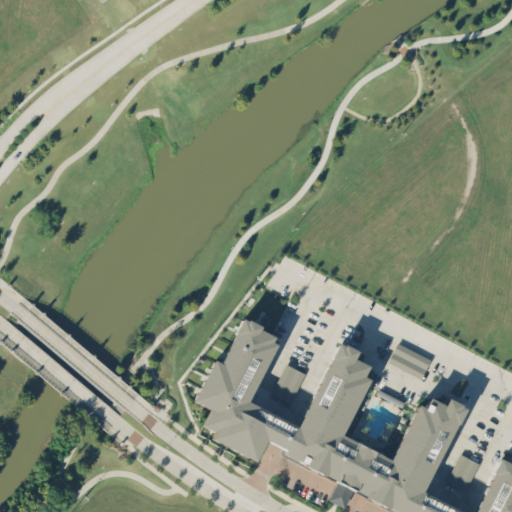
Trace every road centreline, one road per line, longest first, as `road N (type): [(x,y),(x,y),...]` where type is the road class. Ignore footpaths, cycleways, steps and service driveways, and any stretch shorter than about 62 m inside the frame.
road 1 (tertiary): [(286,511),(121,393)]
road 2 (tertiary): [(106,410),(247,511)]
road 3 (tertiary): [(58,98),(191,0)]
road 4 (tertiary): [(121,393),(24,311)]
road 5 (tertiary): [(9,329),(106,410)]
